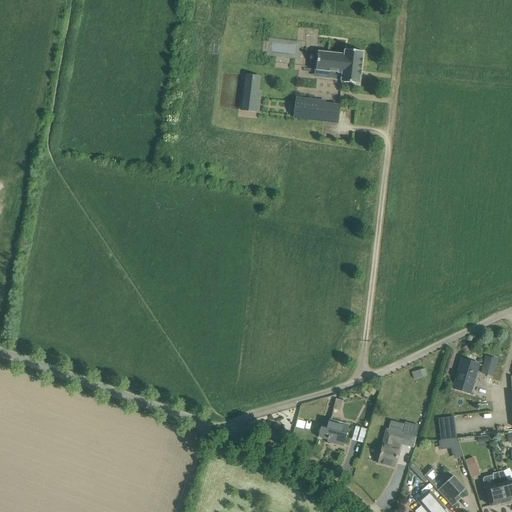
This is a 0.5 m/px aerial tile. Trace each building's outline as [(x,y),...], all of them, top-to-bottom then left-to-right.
[(341,82),(360,84),(363,52),(345,50),(344,54),(318,51),(316,70),(342,73),(341,82)] [(252,83),(245,82),(242,111),(259,113),(261,91),(251,90),(252,83)] [(294,117),(338,122),(339,108),(296,103),(294,117)] [(486,356),(483,370),(493,373),(497,359),(486,356)] [(454,388),(470,393),(479,364),(462,359),(454,388)] [(411,377),(424,375),(423,368),(410,370),(411,377)] [(335,409),(340,401),(335,399),(330,407),(335,409)] [(298,424),(313,427),(316,412),(302,409),(298,424)] [(321,427),(318,437),(328,440),(327,443),(343,447),(348,429),(341,427),(342,423),(329,420),(328,424),(322,422),(321,427)] [(387,430),(378,463),(395,467),(401,444),(413,447),(419,425),(405,422),(403,434),(387,430)] [(354,425),(350,439),(361,442),(364,428),(354,425)] [(450,439),(441,441),(442,448),(451,446),(450,439)] [(410,467),(424,483),(428,479),(424,475),(414,464),(410,467)] [(476,464),(468,466),(472,477),(480,474),(476,464)] [(503,471),(498,472),(505,503),(511,500),(511,481),(509,482),(503,471)] [(484,477),(483,479),(485,488),(486,488),(491,506),(505,503),(498,472),(493,474),(493,475),(484,477)] [(440,474),(431,483),(453,506),(461,498),(459,495),(466,489),(454,476),(447,482),(440,474)] [(421,506),(415,511),(449,511),(430,490),(417,501),(421,506)]
